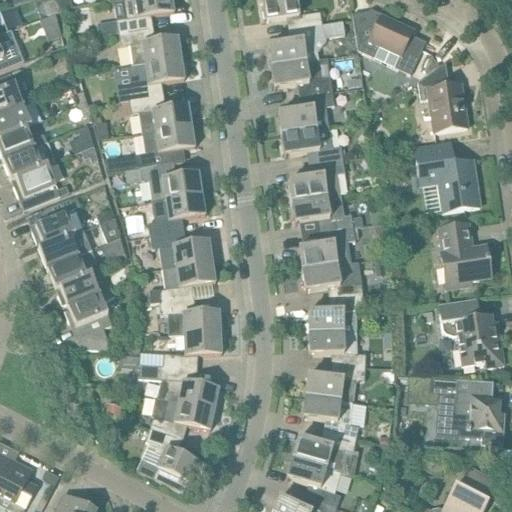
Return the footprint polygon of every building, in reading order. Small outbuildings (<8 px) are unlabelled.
[(68,0),(67,0),(57,6),(59,12),(70,10),(68,0)] [(172,15),(169,0),(137,0),(122,2),(126,23),(116,24),(118,38),(146,33),(144,21),(173,16),(173,15),(172,15)] [(260,0),(261,2),(260,2),(263,26),(265,26),(265,25),(292,21),(293,33),(321,29),(319,16),(298,19),(294,0),(260,0)] [(48,18),(54,17),(60,16),(59,12),(57,6),(56,4),(44,1),(48,18)] [(366,16),(351,18),(352,24),(357,54),(373,62),(373,61),(394,71),(393,72),(410,79),(425,46),(410,39),(412,34),(380,20),(379,22),(366,16)] [(55,18),(39,24),(42,32),(57,26),(55,18)] [(268,49),(267,49),(270,71),(318,64),(317,55),(319,55),(326,46),(325,42),(343,39),(341,26),(321,29),(293,33),(295,46),(290,47),(268,50),(268,49)] [(148,46),(146,33),(118,38),(120,51),(129,49),(132,70),(179,63),(176,43),(177,43),(177,41),(148,46)] [(0,74),(7,72),(23,66),(10,34),(7,35),(0,38),(0,74)] [(429,59),(423,75),(426,80),(438,70),(429,59)] [(318,64),(270,71),(274,94),(275,94),(275,92),(296,89),(298,102),(303,101),(332,97),(330,85),(330,83),(326,62),(318,64)] [(126,92),(128,105),(156,101),(154,88),(184,84),(183,82),(182,83),(179,63),(132,70),(128,70),(131,91),(126,92)] [(438,70),(426,80),(417,87),(420,104),(428,103),(433,137),(467,132),(460,88),(448,90),(445,67),(443,67),(438,70)] [(64,79),(61,84),(63,91),(73,88),(70,77),(64,79)] [(9,78),(0,81),(0,86),(3,93),(0,93),(0,117),(35,104),(32,96),(18,100),(9,78)] [(75,98),(78,109),(86,107),(83,95),(75,98)] [(279,116),(277,117),(281,139),(328,132),(325,111),(334,110),(332,97),(303,101),(305,114),(279,118),(279,116)] [(157,113),(156,101),(128,105),(130,118),(137,117),(140,138),(142,137),(189,130),(187,110),(188,110),(188,109),(157,113)] [(0,141),(43,124),(35,104),(0,117),(0,141)] [(90,118),(86,107),(78,109),(82,121),(90,118)] [(43,124),(0,141),(0,159),(2,164),(46,146),(43,138),(29,142),(25,132),(30,130),(30,129),(43,124)] [(95,130),(97,144),(107,142),(105,129),(95,130)] [(85,153),(93,151),(87,130),(79,132),(85,153)] [(145,159),(130,161),(132,172),(138,171),(138,173),(164,169),(181,166),(180,154),(194,151),(194,150),(192,150),(189,130),(142,137),(145,159)] [(328,132),(281,139),(284,161),(285,161),(285,160),(306,157),(312,156),(314,169),(342,164),(340,151),(332,152),(328,132)] [(54,166),(46,146),(2,164),(10,184),(46,169),(54,166)] [(452,167),(450,149),(414,154),(419,189),(437,186),(442,217),(479,211),(476,192),(471,193),(470,185),(472,185),(471,176),(473,173),(472,164),(452,167)] [(94,163),(91,153),(82,156),(84,166),(94,163)] [(289,184),(287,184),(291,207),(340,199),(337,178),(344,177),(342,164),(314,169),(308,170),(310,182),(289,185),(289,184)] [(69,196),(66,189),(56,193),(46,169),(10,184),(10,185),(15,182),(17,187),(12,190),(17,201),(22,199),(27,214),(69,196)] [(166,181),(164,169),(138,173),(140,186),(150,185),(153,205),(200,198),(197,178),(198,178),(198,176),(166,181)] [(203,218),(200,198),(153,205),(156,226),(147,228),(149,240),(173,237),(171,224),(204,219),(204,218),(203,218)] [(340,199),(291,207),(294,229),(296,229),(295,228),(316,224),(321,224),(324,236),(352,232),(357,231),(362,230),(361,220),(351,222),(350,219),(343,220),(340,199)] [(70,203),(30,219),(36,233),(31,235),(35,247),(40,245),(42,250),(37,252),(74,238),(66,217),(74,212),(70,203)] [(108,213),(97,218),(101,226),(112,221),(108,213)] [(114,222),(98,228),(106,247),(120,242),(116,231),(114,223),(114,222)] [(468,228),(437,233),(441,257),(440,257),(446,293),(471,289),(471,285),(490,282),(485,250),(471,252),(468,228)] [(299,252),(298,252),(301,274),(350,267),(348,246),(354,245),(354,243),(358,243),(357,231),(352,232),(324,236),(326,249),(321,250),(299,253),(299,252)] [(74,238),(37,252),(46,272),(91,254),(83,234),(74,238)] [(175,249),(173,237),(149,240),(151,254),(161,252),(164,272),(210,265),(207,246),(208,245),(208,244),(175,249)] [(113,245),(112,245),(117,260),(124,257),(123,254),(120,243),(113,245)] [(91,254),(46,272),(54,292),(90,277),(99,274),(91,254)] [(157,294),(148,295),(150,307),(158,306),(187,304),(185,291),(192,290),(211,287),(214,287),(214,285),(213,285),(210,265),(164,272),(167,293),(157,294)] [(350,267),(301,274),(305,297),(306,296),(306,295),(327,292),(332,291),(333,303),(352,301),(351,288),(361,287),(358,266),(350,267)] [(136,283),(133,271),(125,273),(128,284),(136,283)] [(90,277),(54,292),(54,293),(59,291),(61,296),(56,298),(61,310),(66,308),(67,310),(98,297),(90,277)] [(351,288),(352,301),(362,300),(361,287),(351,288)] [(68,313),(63,315),(68,327),(73,325),(80,342),(85,354),(108,355),(111,354),(102,333),(112,329),(102,307),(115,300),(112,292),(99,297),(98,297),(67,310),(68,313)] [(330,316),(307,317),(307,338),(356,337),(355,315),(364,314),(362,300),(352,301),(333,303),(335,316),(330,316)] [(479,321),(476,303),(437,309),(441,336),(444,339),(452,342),(456,341),(461,371),(483,367),(484,372),(503,369),(497,325),(492,326),(491,319),(479,321)] [(189,317),(187,304),(158,306),(160,320),(167,319),(168,339),(184,338),(219,337),(218,317),(219,317),(219,315),(189,317)] [(221,357),(219,357),(219,337),(184,338),(185,360),(221,358),(221,357)] [(335,371),(364,372),(365,359),(356,358),(356,337),(307,338),(308,359),(336,358),(335,371)] [(138,359),(138,351),(126,350),(126,358),(138,359)] [(162,358),(162,371),(172,372),(173,358),(162,358)] [(159,402),(166,404),(213,413),(217,394),(218,394),(218,393),(188,386),(190,373),(172,372),(162,371),(140,369),(139,383),(163,384),(159,402)] [(364,385),(364,372),(335,371),(335,383),(308,380),(309,379),(307,378),(304,401),(351,407),(354,385),(364,385)] [(412,381),(410,404),(439,406),(438,422),(443,422),(442,440),(481,442),(480,449),(502,451),(504,418),(498,417),(499,405),(487,405),(488,386),(456,384),(412,381)] [(329,425),(328,438),(355,443),(358,430),(348,428),(351,407),(304,401),(302,423),(303,423),(303,422),(329,425)] [(153,420),(149,433),(176,442),(180,428),(209,434),(210,433),(208,433),(213,413),(166,404),(162,423),(153,420)] [(189,486),(188,485),(197,466),(177,457),(180,449),(174,447),(176,442),(149,433),(145,446),(156,449),(152,457),(161,461),(157,471),(141,463),(135,475),(182,497),(187,486),(189,487),(189,486)] [(298,441),(292,462),(339,476),(343,478),(343,454),(353,456),(355,443),(328,438),(323,437),(319,448),(299,442),(299,441),(298,441)] [(379,441),(378,448),(386,449),(387,442),(379,441)] [(0,499),(12,506),(9,511),(25,511),(30,502),(29,501),(35,491),(25,486),(31,475),(13,466),(19,456),(0,446),(0,499)] [(287,484),(287,483),(313,491),(308,502),(335,511),(340,500),(333,498),(339,476),(292,462),(285,484),(287,484)] [(484,511),(487,506),(483,504),(493,484),(469,471),(458,491),(454,489),(442,511),(440,511),(439,511),(436,511),(484,511)] [(46,474),(43,479),(43,483),(54,489),(59,481),(46,474)] [(88,511),(63,499),(56,511),(88,511)] [(279,501),(273,511),(335,511),(308,502),(304,511),(300,511),(280,502),(280,501),(279,501)]
